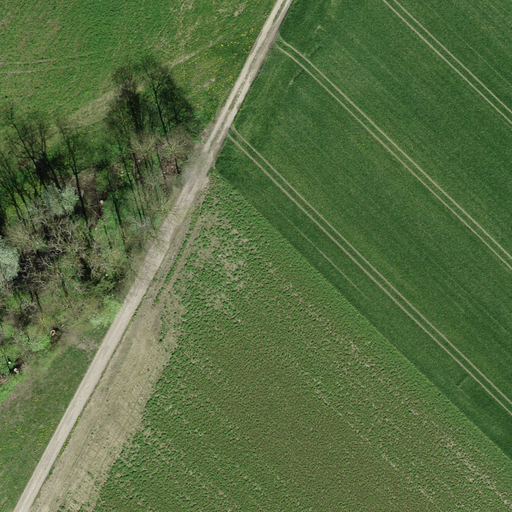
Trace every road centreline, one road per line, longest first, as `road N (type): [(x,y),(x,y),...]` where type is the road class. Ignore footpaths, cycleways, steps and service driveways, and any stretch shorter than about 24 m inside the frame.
road 1 (track): [(4,511),(232,77)]
road 2 (track): [(0,211),(70,144),(156,86),(232,77)]
